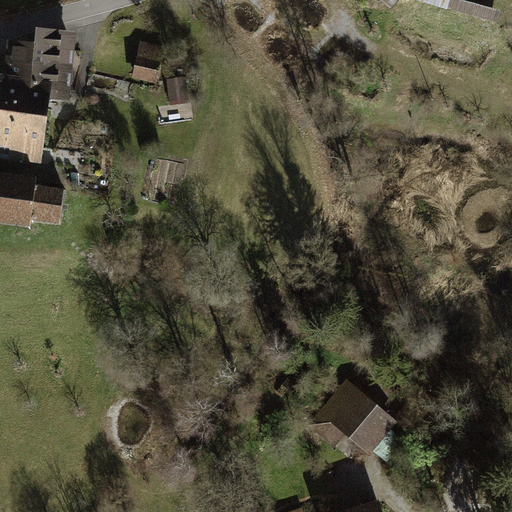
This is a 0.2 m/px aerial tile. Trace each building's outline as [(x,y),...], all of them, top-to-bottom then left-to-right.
[(411,0),(392,0),(404,9),(411,0)] [(0,158),(40,164),(49,103),(66,105),(76,35),(35,29),(33,45),(8,41),(3,77),(0,77),(0,158)] [(166,47),(141,41),(132,79),(158,85),(166,47)] [(187,77),(167,80),(171,106),(191,103),(187,77)] [(0,222),(27,226),(28,220),(58,224),(63,188),(33,184),(34,176),(0,171),(0,222)] [(319,414),(365,457),(394,426),(348,383),(319,414)]
